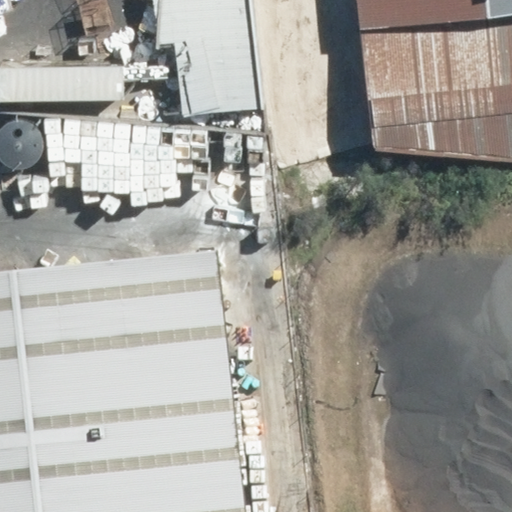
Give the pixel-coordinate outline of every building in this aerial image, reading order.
[(0,0),(0,74),(23,74),(21,0),(0,0)] [(254,0),(144,0),(155,109),(264,99),(254,0)] [(511,151),(511,0),(357,0),(372,138),(511,151)] [(46,120),(0,117),(0,168),(44,170),(46,120)] [(167,128),(117,126),(115,180),(165,183),(167,128)] [(107,130),(61,127),(58,177),(105,180),(107,130)] [(0,511),(249,511),(223,265),(0,289),(0,511)]
